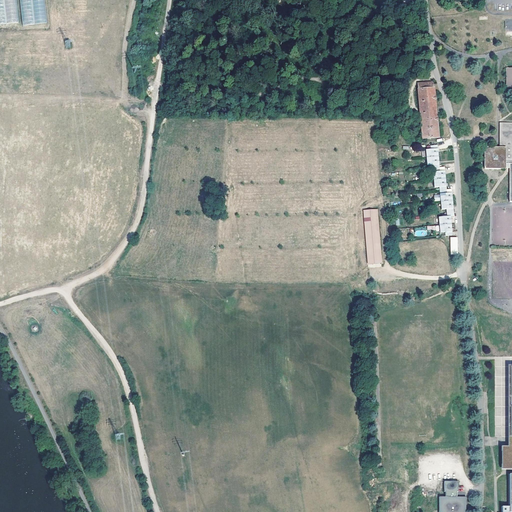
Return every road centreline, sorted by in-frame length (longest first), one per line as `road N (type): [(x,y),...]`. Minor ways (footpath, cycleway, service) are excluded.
road 1 (track): [(169,0),(131,233),(97,273),(0,304)]
road 2 (track): [(407,0),(405,56),(380,52),(356,88),(293,75),(263,91),(156,80)]
road 3 (track): [(155,511),(118,365),(62,287)]
